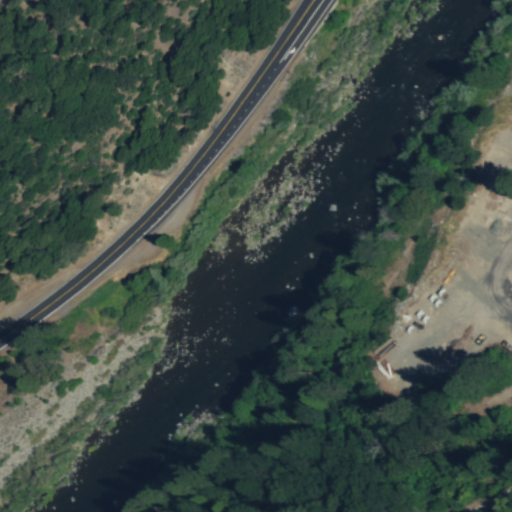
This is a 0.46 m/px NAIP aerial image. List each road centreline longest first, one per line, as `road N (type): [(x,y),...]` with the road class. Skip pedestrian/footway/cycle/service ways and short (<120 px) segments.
road 1 (primary): [(289,34),(159,206),(0,337)]
road 2 (primary): [(223,131),(326,0)]
